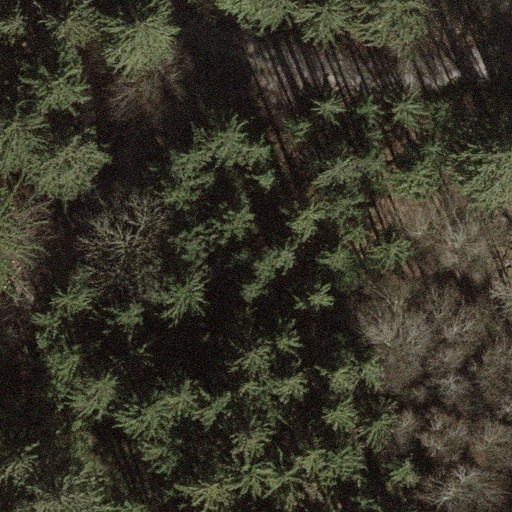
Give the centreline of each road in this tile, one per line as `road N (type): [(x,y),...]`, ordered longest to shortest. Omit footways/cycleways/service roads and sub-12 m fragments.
road 1 (track): [(135,0),(224,63),(460,67),(511,41)]
road 2 (track): [(224,63),(0,355)]
